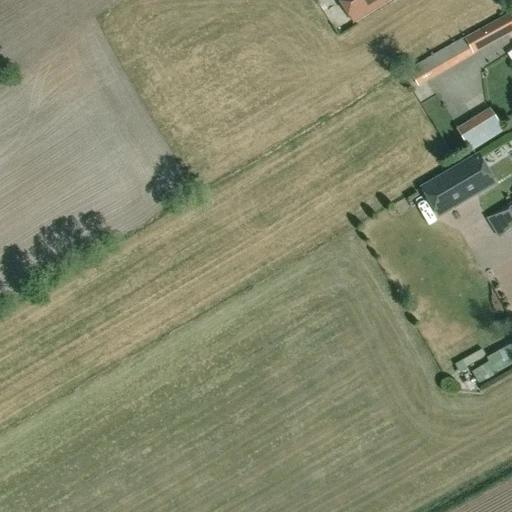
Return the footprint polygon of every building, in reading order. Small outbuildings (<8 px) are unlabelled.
[(334,0),(346,19),(351,27),(393,0),(334,0)] [(473,56),(511,34),(511,17),(508,11),(463,37),(473,56)] [(409,68),(411,71),(419,86),(446,70),(455,65),(445,47),(436,52),(409,68)] [(491,107),(457,128),(475,155),(508,135),(491,107)] [(438,216),(479,192),(493,184),(477,156),(422,189),(438,216)] [(502,237),(511,230),(511,204),(511,203),(490,218),(502,237)]
